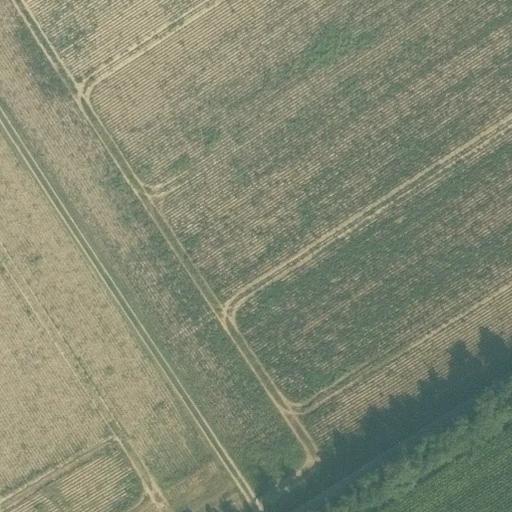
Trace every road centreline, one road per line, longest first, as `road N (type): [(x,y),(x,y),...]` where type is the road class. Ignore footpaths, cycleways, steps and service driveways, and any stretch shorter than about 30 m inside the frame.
road 1 (track): [(258,511),(0,109)]
road 2 (unclassified): [(511,379),(302,511)]
